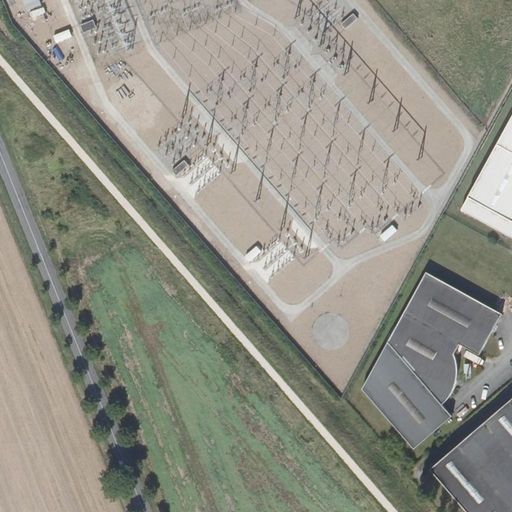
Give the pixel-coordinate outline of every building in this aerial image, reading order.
[(353,14),(340,25),(345,30),(358,19),(353,14)] [(95,28),(93,21),(80,26),(83,33),(95,28)] [(69,31),(53,37),(56,43),(71,38),(69,31)] [(511,116),(461,208),(511,236),(511,116)] [(184,161),(172,172),(176,177),(188,166),(184,161)] [(392,225),(380,237),(385,242),(397,230),(392,225)] [(257,246),(245,256),(251,262),(262,252),(257,246)] [(481,354),(503,314),(427,273),(403,317),(384,353),(364,388),(417,448),(454,416),(444,404),(449,399),(451,396),(453,394),(456,389),(457,386),(458,383),(460,376),(460,372),(460,367),(459,362),(458,359),(458,357),(457,353),(462,344),(481,354)] [(511,511),(511,397),(431,468),(469,511),(511,511)]
